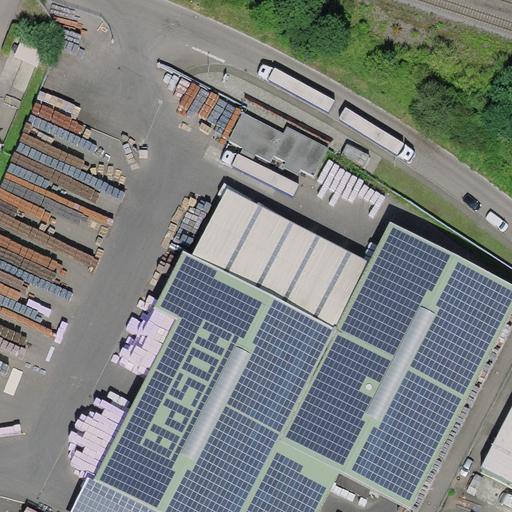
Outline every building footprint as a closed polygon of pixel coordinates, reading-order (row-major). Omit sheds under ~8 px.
[(71,40),(42,109),(127,144),(143,108),(87,85),(95,65),(84,61),(89,47),(71,40)] [(233,141),(316,184),(333,152),(249,110),(233,141)] [(0,199),(19,154),(0,146),(0,199)] [(306,173),(290,203),(313,215),(310,221),(366,249),(391,200),(327,167),(320,180),(306,173)] [(336,344),(181,267),(150,329),(177,342),(94,508),(101,511),(327,511),(336,495),(369,511),(419,511),(511,328),(511,294),(392,234),(336,344)] [(511,418),(484,474),(511,488),(511,418)]
